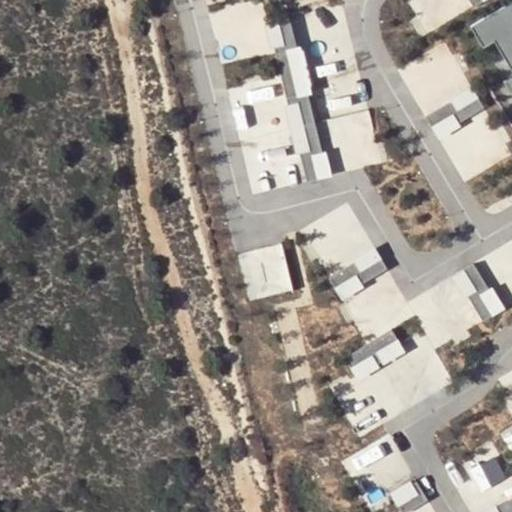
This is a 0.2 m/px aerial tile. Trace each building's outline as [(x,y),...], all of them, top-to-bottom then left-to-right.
[(511,70),(511,0),(470,26),(483,47),(494,40),(511,70)] [(337,170),(381,160),(344,2),(297,13),(304,42),(331,36),(339,72),(328,74),(332,94),(345,91),(348,103),(323,109),(337,170)] [(282,46),(274,48),(281,77),(294,73),(287,48),(296,46),(289,18),(276,21),(282,46)] [(264,24),(270,49),(274,48),(282,46),(276,21),(264,24)] [(296,46),(287,48),(294,73),(306,70),(299,45),(296,46)] [(312,93),(306,70),(294,73),(299,96),(308,94),(312,93)] [(294,73),(281,77),(287,104),(296,101),(301,126),(315,123),(308,94),(299,96),(294,73)] [(451,102),(455,110),(477,97),(471,86),(449,99),(451,102)] [(454,116),(459,123),(484,108),(477,97),(455,110),(451,102),(425,117),(432,128),(454,116)] [(287,104),(284,104),(290,128),(301,126),(296,101),(287,104)] [(438,139),(461,127),(459,123),(454,116),(432,128),(438,139)] [(308,151),(299,153),(306,182),(319,179),(313,154),(322,152),(315,123),(301,126),(308,151)] [(290,128),(295,154),(299,153),(308,151),(301,126),(290,128)] [(322,152),(313,154),(319,179),(331,176),(325,151),(322,152)] [(291,241),(241,249),(248,298),(299,290),(291,241)] [(354,263),(358,270),(380,257),(374,246),(352,260),(354,263)] [(358,276),(362,283),(387,268),(380,257),(358,270),(354,263),(328,278),(336,289),(358,276)] [(475,293),(467,297),(483,322),(494,315),(480,293),(488,289),(473,263),(462,271),(475,293)] [(451,277),(464,299),(467,297),(475,293),(462,271),(451,277)] [(342,300),(364,287),(362,283),(358,276),(336,289),(342,300)] [(488,289),(480,293),(494,315),(505,309),(491,287),(488,289)] [(373,356),(377,364),(381,362),(377,354),(398,341),(391,329),(344,358),(351,369),(373,356)] [(405,351),(398,341),(377,354),(381,362),(383,365),(405,351)] [(357,380),(379,367),(377,364),(373,356),(351,369),(357,380)] [(493,505),(511,495),(511,473),(500,449),(464,467),(472,483),(461,488),(467,499),(485,490),(493,505)] [(396,504),(417,492),(412,483),(410,480),(389,492),(396,504)] [(416,481),(412,483),(417,492),(396,504),(401,511),(406,511),(428,500),(416,481)] [(511,511),(511,498),(497,508),(499,511),(511,511)]
